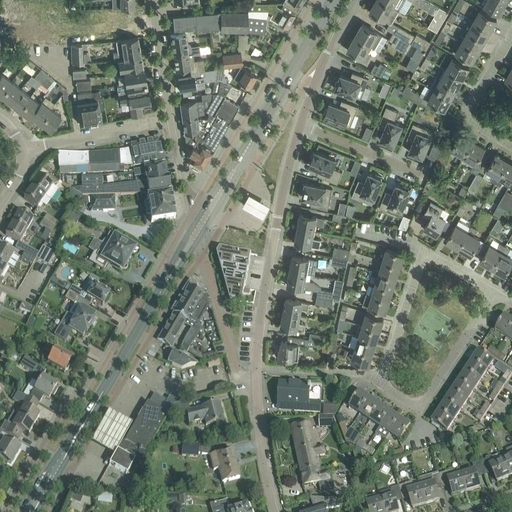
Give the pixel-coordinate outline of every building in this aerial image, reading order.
[(112,0),(113,1),(113,8),(120,8),(134,7),(134,0),(112,0)] [(297,11),(302,0),(282,0),(282,2),(297,11)] [(392,23),(399,10),(381,0),(375,0),(369,11),(390,23),(386,29),(393,33),(410,42),(417,47),(425,51),(431,42),(416,34),(415,36),(392,23)] [(381,0),(399,10),(404,0),(381,0)] [(440,7),(426,0),(409,0),(435,15),(440,7)] [(500,14),(505,3),(499,0),(486,0),(484,6),(500,14)] [(459,1),(454,9),(459,12),(464,3),(459,1)] [(287,27),(296,12),(283,4),(282,6),(281,8),(276,6),(276,3),(248,3),(248,10),(267,10),(272,13),(269,17),(287,27)] [(435,15),(428,27),(437,32),(449,12),(440,7),(435,15)] [(497,20),(480,10),(473,20),(490,30),(496,20),(497,20)] [(247,31),(247,15),(248,13),(219,11),(220,31),(247,32),(247,31)] [(453,11),(448,19),(453,22),(457,14),(453,11)] [(217,12),(173,16),(174,30),(197,28),(197,31),(218,29),(217,12)] [(266,18),(247,15),(247,31),(264,33),(265,25),(266,18)] [(490,30),(473,20),(467,31),(484,40),(490,30)] [(446,21),(442,30),(447,33),(451,24),(446,21)] [(382,35),(362,24),(355,37),(370,46),(370,45),(375,48),(378,42),(382,35)] [(484,40),(467,31),(461,41),(478,51),(484,40)] [(185,33),(170,35),(173,56),(193,53),(200,52),(199,45),(187,47),(185,33)] [(404,53),(410,42),(393,33),(389,40),(392,42),(391,45),(404,53)] [(440,33),(436,41),(440,43),(445,36),(440,33)] [(366,52),(370,46),(355,37),(347,49),(367,61),(371,55),(366,52)] [(141,56),(138,38),(121,40),(123,52),(113,53),(114,61),(119,60),(141,56)] [(478,51),(461,41),(455,52),(472,62),(473,61),(472,61),(478,51)] [(88,48),(87,43),(71,45),(72,63),(82,62),(82,48),(88,48)] [(414,71),(416,68),(426,52),(425,51),(417,47),(406,66),(414,71)] [(431,49),(426,57),(431,60),(436,52),(431,49)] [(194,60),(193,53),(173,56),(175,70),(190,68),(190,72),(204,70),(203,59),(194,60)] [(242,65),(241,53),(222,55),(223,67),(242,65)] [(143,71),(141,56),(119,60),(120,70),(131,68),(132,72),(143,71)] [(452,58),(446,68),(462,78),(468,68),(469,68),(452,58)] [(28,59),(24,59),(24,62),(32,68),(35,64),(28,59)] [(425,59),(420,67),(425,70),(430,61),(425,59)] [(375,64),(371,71),(382,77),(387,67),(380,63),(378,66),(375,64)] [(245,66),(237,67),(237,72),(241,74),(238,81),(249,87),(256,75),(245,69),(245,66)] [(416,68),(414,71),(411,76),(416,79),(421,71),(416,68)] [(456,88),(462,78),(446,68),(440,79),(456,88)] [(41,82),(47,74),(41,69),(35,77),(41,82)] [(85,69),(72,70),(73,78),(86,77),(85,69)] [(205,87),(204,82),(206,81),(215,81),(215,79),(216,73),(217,69),(204,70),(205,75),(203,75),(178,79),(178,80),(177,81),(177,85),(179,85),(180,91),(205,87)] [(146,81),(143,71),(132,72),(124,74),(124,77),(118,78),(119,85),(126,84),(146,81)] [(0,94),(11,81),(1,73),(0,75),(0,94)] [(227,77),(222,76),(216,73),(215,79),(225,83),(227,77)] [(336,80),(334,87),(335,88),(335,89),(361,99),(361,97),(367,100),(371,89),(365,87),(368,78),(355,73),(353,80),(340,75),(338,81),(336,80)] [(54,79),(47,74),(41,82),(48,87),(54,79)] [(456,88),(440,79),(435,76),(433,82),(437,84),(434,89),(450,99),(456,88)] [(90,79),(76,80),(77,89),(91,88),(90,79)] [(224,97),(230,86),(231,85),(225,83),(215,79),(215,81),(213,92),(211,101),(209,112),(208,117),(208,120),(204,130),(196,131),(196,133),(192,134),(192,132),(184,133),(186,144),(187,144),(191,147),(187,154),(193,157),(190,161),(191,161),(189,164),(199,170),(201,167),(203,167),(220,139),(239,105),(224,97)] [(9,103),(21,88),(11,81),(0,94),(0,98),(0,99),(2,97),(9,103)] [(148,91),(146,81),(126,84),(127,88),(120,89),(121,95),(148,91)] [(384,81),(380,93),(386,96),(390,85),(391,84),(384,81)] [(66,89),(60,83),(57,87),(64,92),(66,89)] [(450,99),(434,89),(430,87),(426,94),(421,92),(419,94),(410,89),(411,87),(406,84),(402,92),(417,101),(420,96),(445,110),(445,109),(444,109),(450,99)] [(17,112),(30,96),(21,88),(9,103),(17,108),(15,111),(17,112)] [(92,91),(77,93),(78,103),(83,102),(90,101),(93,100),(92,91)] [(150,103),(148,91),(121,95),(118,96),(120,103),(128,102),(131,117),(142,115),(140,104),(150,103)] [(200,103),(211,101),(213,92),(201,94),(202,100),(180,103),(182,119),(198,116),(197,111),(201,110),(200,103)] [(30,115),(41,101),(40,100),(38,102),(30,96),(17,112),(19,114),(21,112),(29,118),(31,115),(30,115)] [(101,99),(93,100),(90,101),(94,121),(101,119),(99,110),(103,109),(101,99)] [(38,125),(51,108),(41,101),(30,115),(31,115),(38,121),(36,123),(38,125)] [(94,121),(90,101),(83,102),(87,122),(94,121)] [(324,116),(324,117),(350,127),(358,106),(345,101),(342,107),(329,103),(327,109),(326,108),(323,115),(324,116)] [(87,122),(83,102),(78,103),(76,103),(80,124),(87,122)] [(393,145),(394,145),(402,125),(394,122),(398,111),(386,106),(379,124),(385,127),(380,139),(386,142),(385,143),(392,146),(393,145)] [(49,130),(61,116),(51,108),(38,125),(40,126),(42,124),(49,130)] [(208,120),(208,117),(198,119),(198,116),(182,119),(184,133),(196,131),(204,130),(208,120)] [(446,119),(443,125),(450,127),(452,122),(446,119)] [(422,157),(423,157),(433,131),(413,123),(408,136),(414,139),(409,151),(415,154),(414,155),(421,158),(422,157)] [(463,156),(473,139),(471,138),(470,139),(460,133),(451,149),(463,156)] [(475,141),(473,139),(463,156),(475,163),(471,171),(477,174),(487,156),(482,152),(485,147),(475,142),(475,141)] [(158,140),(140,144),(131,146),(131,147),(128,148),(129,150),(123,150),(125,159),(161,151),(158,140)] [(441,146),(434,143),(428,157),(436,160),(441,146)] [(126,165),(125,159),(123,150),(118,151),(82,154),(59,153),(59,167),(96,165),(119,164),(126,165)] [(163,162),(161,151),(125,159),(126,165),(145,166),(163,162)] [(335,159),(315,151),(315,152),(313,151),(310,158),(312,159),(309,165),(322,170),(319,176),(337,184),(342,172),(332,167),(335,159)] [(441,154),(433,168),(439,171),(447,157),(441,154)] [(495,183),(508,160),(506,159),(505,160),(496,154),(486,170),(494,174),(490,180),(495,183)] [(511,184),(511,181),(511,163),(510,162),(511,161),(508,160),(495,183),(500,186),(504,180),(511,184)] [(166,178),(164,166),(133,171),(134,177),(146,175),(147,182),(166,178)] [(372,204),(382,179),(381,178),(382,177),(375,174),(375,175),(368,173),(363,185),(357,183),(352,196),(372,204)] [(483,177),(477,173),(469,188),(475,192),(483,177)] [(39,176),(32,187),(45,197),(50,200),(62,184),(59,182),(48,174),(45,179),(39,176)] [(168,178),(166,178),(147,182),(129,184),(119,185),(102,187),(101,177),(81,177),(81,196),(120,195),(146,194),(149,194),(170,191),(168,178)] [(332,188),(305,183),(305,184),(303,183),(302,190),(303,191),(302,197),(315,200),(314,207),(328,210),(332,188)] [(399,215),(410,190),(409,189),(409,188),(403,185),(402,187),(396,184),(391,197),(384,194),(379,207),(399,215)] [(32,187),(24,198),(37,208),(45,197),(32,187)] [(71,189),(70,193),(74,201),(78,200),(80,196),(71,189)] [(504,208),(511,194),(511,193),(506,190),(498,205),(504,208)] [(253,194),(247,191),(241,203),(246,206),(261,214),(268,203),(253,194)] [(175,219),(170,193),(147,197),(151,223),(175,219)] [(115,211),(114,196),(91,197),(91,211),(115,211)] [(465,199),(456,214),(461,217),(470,202),(465,199)] [(431,202),(429,206),(424,214),(430,218),(424,227),(434,233),(433,234),(436,236),(441,227),(445,219),(438,215),(442,209),(431,202)] [(33,219),(19,211),(12,223),(26,231),(33,219)] [(46,214),(43,219),(54,226),(54,227),(58,222),(46,214)] [(325,218),(300,214),(297,229),(314,232),(315,225),(323,226),(325,218)] [(54,226),(43,219),(39,224),(50,231),(54,226)] [(20,243),(26,231),(12,223),(5,235),(20,243)] [(458,249),(467,232),(455,225),(446,240),(456,246),(455,247),(458,249)] [(484,242),(473,235),(476,229),(471,226),(467,232),(458,249),(460,250),(461,249),(470,255),(473,250),(478,253),(484,242)] [(314,232),(297,229),(294,243),(319,248),(321,241),(312,239),(314,232)] [(107,238),(108,239),(107,239),(106,240),(105,240),(105,241),(104,242),(103,242),(103,243),(102,244),(101,245),(108,249),(108,248),(129,260),(132,255),(133,255),(134,255),(135,255),(136,254),(136,253),(137,253),(137,252),(137,251),(136,251),(136,250),(135,250),(122,242),(123,241),(110,234),(107,238)] [(55,249),(58,244),(51,240),(48,244),(55,249)] [(492,269),(505,246),(500,243),(496,249),(489,245),(480,260),(490,266),(489,267),(492,269)] [(14,254),(0,246),(0,261),(7,266),(14,254)] [(511,258),(506,255),(510,248),(505,246),(492,269),(494,270),(495,269),(504,274),(507,269),(511,272),(511,271),(511,258)] [(27,247),(24,252),(36,258),(39,253),(27,247)] [(42,262),(48,250),(42,247),(39,253),(36,258),(36,259),(42,262)] [(348,259),(350,250),(335,247),(333,256),(348,259)] [(108,248),(108,249),(104,256),(99,253),(96,257),(93,264),(97,266),(97,267),(104,271),(108,264),(109,265),(110,264),(121,270),(123,272),(124,272),(125,272),(126,272),(126,271),(127,271),(127,270),(127,269),(127,268),(127,267),(126,267),(126,266),(129,260),(108,248)] [(220,248),(217,254),(218,257),(222,257),(221,264),(248,270),(250,260),(251,255),(251,254),(220,248)] [(386,249),(382,260),(400,266),(404,254),(386,249)] [(55,253),(48,250),(42,262),(48,266),(55,253)] [(36,258),(24,252),(21,258),(32,264),(36,259),(36,258)] [(317,260),(292,256),(289,271),(306,274),(314,276),(315,268),(317,260)] [(347,267),(348,259),(333,256),(331,264),(347,267)] [(396,277),(400,266),(382,260),(379,272),(396,277)] [(221,264),(220,264),(222,273),(226,274),(225,280),(225,281),(245,285),(247,275),(248,270),(221,264)] [(306,274),(289,271),(287,285),(318,291),(318,290),(321,290),(321,288),(313,282),(305,281),(306,274)] [(393,289),(396,277),(379,272),(375,283),(393,289)] [(109,295),(96,286),(98,281),(91,277),(85,288),(82,293),(72,287),(69,285),(68,287),(63,284),(60,288),(69,293),(76,297),(89,305),(92,300),(102,306),(103,304),(104,305),(109,297),(108,296),(109,295)] [(225,280),(224,280),(228,292),(232,293),(231,300),(230,299),(230,300),(242,302),(243,295),(250,296),(251,291),(244,289),(245,285),(225,281),(225,280)] [(389,301),(393,289),(375,283),(371,295),(389,301)] [(188,286),(173,313),(186,320),(183,324),(191,329),(182,344),(189,348),(201,328),(198,327),(201,321),(199,320),(208,306),(204,295),(188,286)] [(318,290),(318,291),(317,297),(333,300),(334,292),(321,290),(318,290)] [(73,303),(76,297),(69,293),(65,299),(73,303)] [(385,312),(389,301),(371,295),(368,307),(385,312)] [(332,307),(333,300),(317,297),(315,304),(332,307)] [(309,303),(286,299),(285,303),(284,303),(284,305),(285,305),(283,313),(299,316),(300,309),(308,310),(309,303)] [(30,314),(33,307),(22,302),(19,309),(30,314)] [(95,322),(94,321),(94,320),(93,319),(95,315),(76,304),(71,312),(69,315),(67,314),(90,328),(91,326),(92,327),(95,322)] [(342,305),(339,318),(345,320),(348,306),(342,305)] [(173,313),(158,340),(170,347),(183,324),(186,320),(173,313)] [(298,323),(299,316),(283,313),(281,326),(284,327),(284,328),(305,331),(306,324),(298,323)] [(366,313),(362,325),(380,331),(383,319),(366,313)] [(90,328),(67,314),(54,336),(65,342),(72,331),(82,337),(85,334),(86,334),(87,333),(88,334),(91,329),(90,328)] [(506,338),(511,327),(511,320),(505,316),(495,332),(506,338)] [(376,342),(380,331),(362,325),(358,337),(376,342)] [(310,333),(309,339),(318,341),(323,342),(325,335),(310,333)] [(372,354),(376,342),(358,337),(355,348),(372,354)] [(287,344),(287,341),(281,341),(280,347),(279,347),(278,358),(298,360),(299,344),(287,344)] [(16,342),(12,350),(17,354),(22,345),(16,342)] [(47,362),(64,372),(65,371),(67,371),(69,368),(68,366),(72,358),(47,344),(43,350),(51,355),(47,362)] [(495,357),(498,352),(491,347),(488,352),(495,357)] [(369,365),(372,354),(355,348),(351,360),(369,365)] [(181,369),(197,364),(174,351),(168,362),(172,364),(172,365),(181,369)] [(487,371),(494,361),(478,351),(471,361),(487,371)] [(506,357),(498,352),(495,357),(503,362),(506,357)] [(45,370),(36,365),(23,357),(19,365),(33,373),(34,372),(36,374),(31,382),(38,386),(35,391),(49,399),(57,385),(42,376),(45,370)] [(487,371),(471,361),(465,371),(480,381),(487,371)] [(507,381),(511,373),(507,370),(502,378),(507,381)] [(474,392),(480,381),(465,371),(458,381),(474,392)] [(474,392),(458,381),(451,391),(467,402),(474,392)] [(280,383),(279,403),(294,404),(294,411),(320,412),(320,403),(309,403),(309,390),(311,391),(311,388),(309,388),(310,385),(280,383)] [(499,394),(504,386),(499,383),(494,391),(499,394)] [(33,411),(38,403),(17,391),(12,398),(22,404),(17,414),(34,424),(39,415),(33,411)] [(467,402),(451,391),(445,402),(460,412),(467,402)] [(499,394),(494,391),(489,398),(494,402),(499,394)] [(359,414),(370,399),(360,392),(357,397),(351,393),(344,404),(359,414)] [(148,402),(126,442),(141,450),(146,453),(167,416),(168,414),(174,405),(174,403),(175,400),(169,397),(167,401),(155,394),(150,403),(148,402)] [(370,421),(380,405),(370,399),(359,414),(370,421)] [(454,422),(460,412),(445,402),(438,412),(454,422)] [(223,421),(218,403),(185,411),(188,424),(204,421),(205,426),(223,421)] [(486,414),(491,406),(486,403),(481,411),(486,414)] [(380,428),(390,412),(380,405),(370,421),(380,428)] [(480,422),(486,414),(481,411),(476,419),(480,422)] [(390,434),(400,419),(390,412),(380,428),(390,434)] [(454,422),(438,412),(432,422),(447,432),(454,422)] [(28,435),(34,424),(17,414),(16,415),(13,413),(7,422),(4,420),(0,427),(3,429),(2,430),(17,439),(21,431),(28,435)] [(117,454),(133,427),(110,413),(92,444),(115,458),(117,454)] [(332,416),(319,417),(320,429),(333,428),(332,416)] [(410,426),(400,419),(390,434),(400,441),(410,426)] [(344,422),(339,424),(342,433),(348,431),(344,422)] [(310,423),(291,427),(301,475),(319,471),(316,456),(325,454),(324,446),(315,448),(310,423)] [(351,440),(348,431),(342,433),(346,442),(351,440)] [(0,457),(11,464),(20,448),(5,439),(0,447),(0,457)] [(123,440),(109,465),(127,475),(135,461),(134,460),(140,451),(141,451),(141,450),(126,442),(123,440)] [(365,451),(367,446),(360,441),(357,446),(365,451)] [(183,444),(182,456),(198,457),(199,446),(183,444)] [(375,451),(367,446),(365,451),(372,456),(375,451)] [(511,447),(511,448),(506,451),(509,458),(502,461),(509,476),(511,475),(511,447)] [(239,478),(232,449),(210,455),(213,470),(219,469),(222,483),(239,478)] [(509,476),(502,461),(500,455),(493,458),(490,456),(486,458),(487,460),(480,462),(483,473),(491,470),(497,482),(509,476)] [(476,475),(483,473),(480,462),(473,465),(475,472),(461,476),(466,492),(480,488),(476,475)] [(341,466),(339,467),(341,475),(349,473),(348,471),(341,466)] [(466,492),(461,476),(455,477),(453,469),(445,472),(446,473),(439,474),(442,485),(449,483),(453,496),(466,492)] [(331,487),(330,481),(328,472),(319,474),(319,471),(301,475),(304,486),(320,483),(321,490),(331,487)] [(435,487),(442,485),(439,474),(432,476),(434,483),(421,487),(426,504),(439,500),(435,487)] [(426,504),(421,487),(414,489),(412,483),(399,486),(402,497),(409,495),(412,508),(426,504)] [(398,511),(395,500),(402,497),(399,486),(392,488),(394,495),(380,499),(384,511),(398,511)] [(384,511),(380,499),(379,495),(366,499),(365,496),(358,498),(361,510),(368,508),(369,511),(384,511)] [(331,509),(337,507),(339,506),(340,504),(347,505),(348,500),(335,499),(311,498),(314,510),(305,511),(328,511),(326,506),(330,505),(331,509)]
